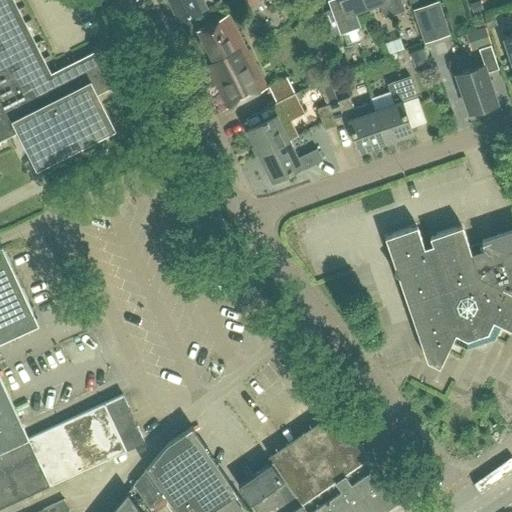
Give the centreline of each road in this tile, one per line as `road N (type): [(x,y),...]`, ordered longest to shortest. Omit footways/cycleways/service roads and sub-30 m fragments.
road 1 (residential): [(467,511),(242,216)]
road 2 (residential): [(242,216),(511,123)]
road 3 (residential): [(242,216),(129,0)]
